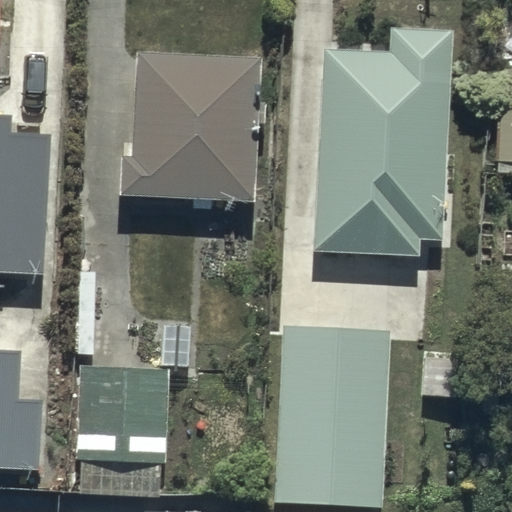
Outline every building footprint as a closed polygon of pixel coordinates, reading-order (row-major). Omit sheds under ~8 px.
[(391,47),(326,44),(316,247),(421,252),(422,236),(445,237),(455,27),(392,24),(391,47)] [(263,54),(139,49),(134,149),(120,148),(119,190),(257,196),(263,54)] [(511,68),(499,68),(498,159),(511,159),(511,68)] [(12,118),(0,116),(0,272),(43,275),(51,135),(11,133),(12,118)] [(391,328),(283,324),(276,499),(383,503),(391,328)] [(19,350),(0,349),(0,468),(39,470),(43,401),(17,400),(19,350)] [(85,455),(167,458),(171,371),(88,367),(85,455)] [(59,511),(59,490),(0,490),(0,511),(59,511)]
